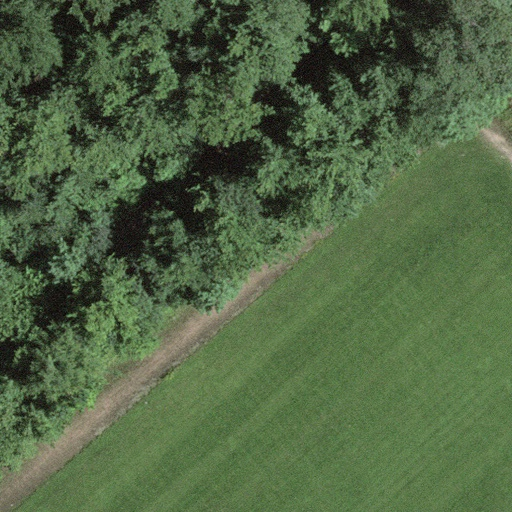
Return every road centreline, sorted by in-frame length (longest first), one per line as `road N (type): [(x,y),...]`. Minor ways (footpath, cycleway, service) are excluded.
road 1 (track): [(462,96),(0,501)]
road 2 (track): [(0,326),(176,181),(344,0)]
